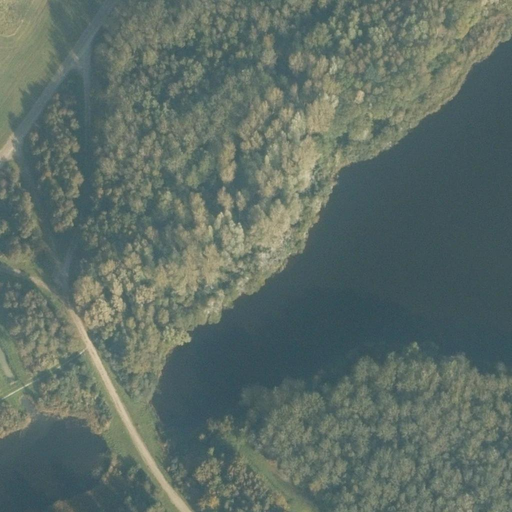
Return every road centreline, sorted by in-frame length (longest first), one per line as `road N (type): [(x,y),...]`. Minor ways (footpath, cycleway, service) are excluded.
road 1 (track): [(0,269),(68,303),(185,511)]
road 2 (track): [(68,303),(88,117),(88,78),(77,50)]
road 3 (track): [(0,152),(115,0)]
